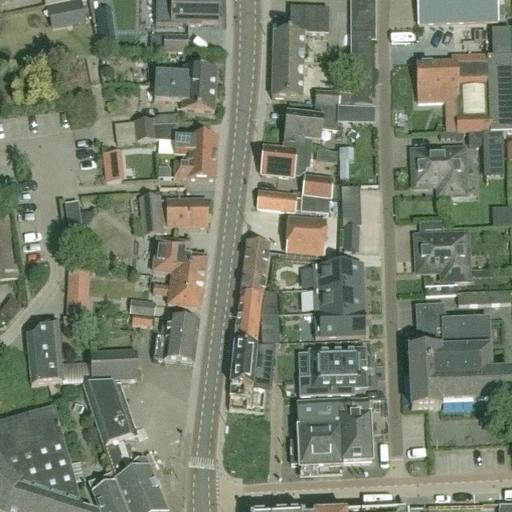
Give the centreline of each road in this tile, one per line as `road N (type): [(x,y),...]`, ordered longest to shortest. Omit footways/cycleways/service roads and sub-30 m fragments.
road 1 (tertiary): [(200,502),(242,122),(246,0)]
road 2 (residential): [(397,490),(383,0)]
road 3 (residential): [(200,502),(397,490)]
